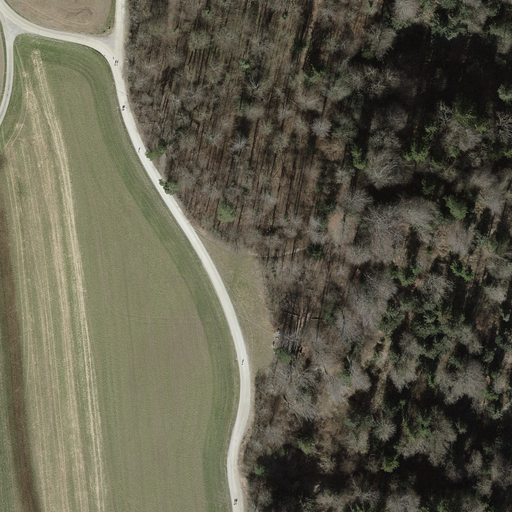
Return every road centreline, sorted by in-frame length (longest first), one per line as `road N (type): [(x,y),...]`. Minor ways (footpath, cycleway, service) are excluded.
road 1 (track): [(118,47),(130,128),(207,263),(237,335),(246,390),(232,466),(238,511)]
road 2 (track): [(158,185),(168,0)]
